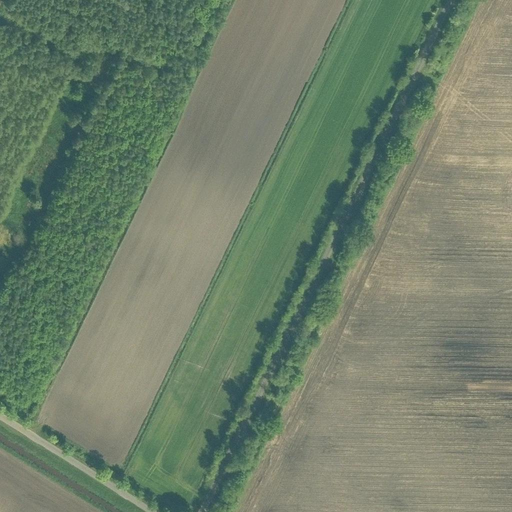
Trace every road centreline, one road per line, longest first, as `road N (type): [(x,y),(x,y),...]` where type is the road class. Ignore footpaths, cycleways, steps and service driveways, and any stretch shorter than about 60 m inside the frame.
road 1 (unclassified): [(449,0),(203,511)]
road 2 (unclassified): [(0,420),(140,511)]
